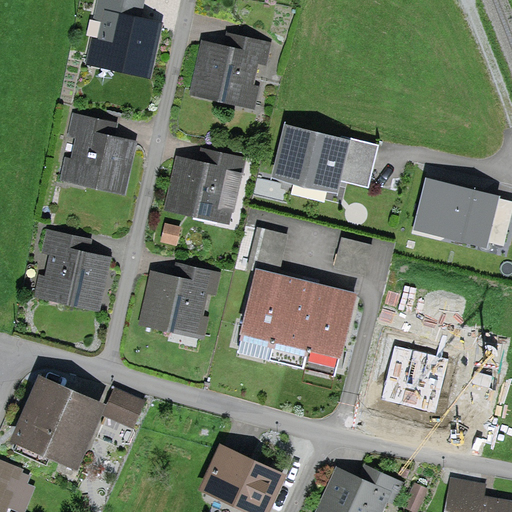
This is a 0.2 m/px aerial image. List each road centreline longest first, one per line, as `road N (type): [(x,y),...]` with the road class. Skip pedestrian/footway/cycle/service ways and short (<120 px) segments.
road 1 (residential): [(109,370),(189,0)]
road 2 (residential): [(109,370),(326,433)]
road 3 (residential): [(326,433),(389,248)]
road 4 (residential): [(326,433),(511,477)]
